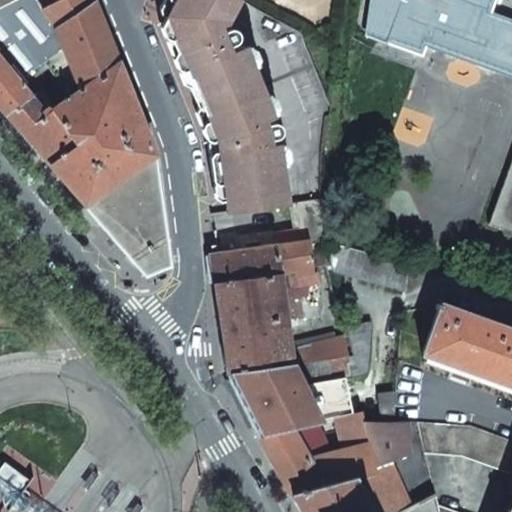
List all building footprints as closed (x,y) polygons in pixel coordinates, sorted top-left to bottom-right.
[(74,193),(146,275),(170,266),(154,155),(155,155),(92,0),(0,0),(0,108),(57,174),(74,193)] [(326,108),(300,32),(240,0),(236,0),(230,12),(209,0),(185,0),(182,7),(172,1),(165,15),(215,140),(216,147),(223,153),(218,159),(224,212),(292,204),(320,201),(320,161),(326,108)] [(236,0),(209,0),(230,12),(236,0)] [(511,19),(490,12),(494,0),(401,0),(386,43),(421,57),(424,47),(511,78),(511,158),(488,224),(511,232),(511,19)] [(319,240),(320,201),(292,204),(294,219),(291,220),(292,229),(272,232),(274,244),(207,253),(211,281),(277,272),(277,273),(284,272),(325,264),(319,240)] [(404,291),(407,263),(326,241),(331,272),(404,291)] [(225,372),(347,355),(337,314),(328,317),(332,337),(287,349),(283,317),(299,315),(296,292),(280,294),(279,286),(285,285),(284,272),(277,273),(277,272),(211,281),(225,372)] [(511,386),(511,329),(439,303),(422,353),(511,386)] [(366,370),(370,322),(345,328),(352,356),(348,357),(353,375),(366,370)] [(309,381),(351,373),(347,355),(225,372),(254,435),(288,428),(316,421),(298,383),(307,378),(309,381)] [(378,394),(380,422),(395,422),(393,392),(378,394)] [(334,417),(360,411),(357,400),(322,408),(325,419),(334,417)] [(351,475),(353,478),(375,473),(363,422),(360,411),(334,417),(340,446),(321,450),(318,445),(303,454),(288,428),(254,435),(288,495),(351,475)] [(410,455),(407,422),(395,422),(380,422),(363,422),(374,467),(410,455)] [(511,511),(511,441),(471,426),(417,423),(424,453),(463,455),(511,473),(511,497),(506,511),(448,511),(437,508),(437,511),(511,511)] [(0,471),(0,489),(6,494),(4,499),(6,504),(9,509),(13,511),(17,511),(18,511),(24,510),(27,506),(28,503),(29,501),(28,495),(25,491),(31,484),(5,464),(0,471)] [(96,476),(89,471),(79,486),(86,491),(94,479),(96,476)] [(384,511),(375,473),(353,478),(351,475),(288,495),(298,511),(384,511)] [(120,492),(112,487),(102,502),(110,507),(118,496),(120,492)] [(437,511),(437,508),(433,494),(406,509),(406,511),(437,511)] [(141,504),(134,499),(124,511),(135,511),(139,507),(141,504)] [(40,511),(29,504),(28,503),(27,506),(24,510),(18,511),(17,511),(40,511)]
